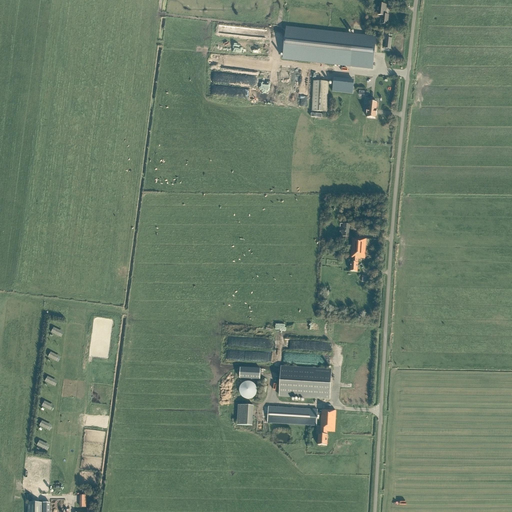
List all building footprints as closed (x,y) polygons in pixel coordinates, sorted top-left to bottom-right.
[(377,4),(376,11),(377,11),(377,15),(382,16),(381,21),(381,24),(387,25),(388,21),(388,15),(385,15),(386,5),(377,4)] [(283,56),(283,59),(350,66),(373,69),(376,38),(353,35),(348,35),(327,33),(286,28),(284,52),(283,56)] [(269,74),(268,91),(308,95),(310,79),(269,74)] [(334,80),(332,92),(353,94),(354,82),(334,80)] [(327,112),(329,82),(314,81),(312,111),(327,112)] [(377,103),(369,102),(368,109),(367,109),(366,115),(367,115),(367,118),(375,119),(376,116),(377,110),(376,110),(377,103)] [(350,234),(350,224),(343,224),(343,231),(340,231),(339,237),(352,237),(352,234),(350,234)] [(351,263),(350,272),(357,272),(358,263),(358,259),(361,259),(365,259),(366,246),(366,240),(366,239),(352,238),(351,259),(351,263)] [(54,327),(51,332),(60,337),(63,332),(54,327)] [(51,352),(49,357),(57,362),(60,356),(51,352)] [(240,368),(240,378),(260,380),(260,369),(240,368)] [(331,371),(281,368),(280,396),(330,399),(331,371)] [(46,382),(55,386),(57,380),(48,377),(46,382)] [(256,398),(255,383),(241,383),(241,399),(256,398)] [(45,401),(42,406),(51,410),(54,405),(45,401)] [(254,406),(239,405),(238,425),(252,426),(254,406)] [(317,426),(317,410),(269,407),(268,423),(317,426)] [(322,410),(320,431),(321,431),(321,435),(319,435),(318,445),(327,446),(328,435),(327,435),(327,432),(335,432),(336,411),(322,410)] [(49,430),(51,425),(43,421),(40,426),(49,430)] [(46,450),(49,444),(40,440),(37,446),(46,450)] [(28,503),(27,511),(49,511),(50,503),(28,503)]
